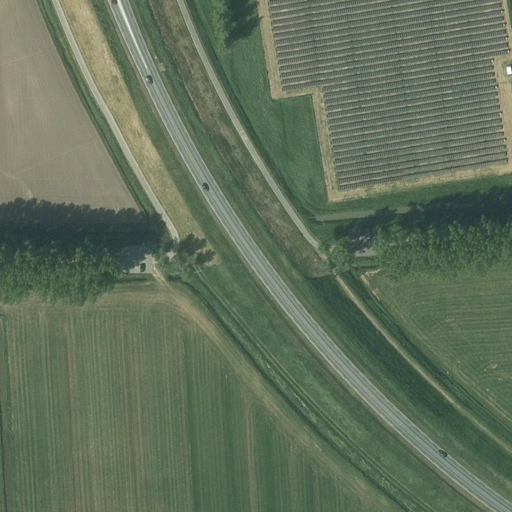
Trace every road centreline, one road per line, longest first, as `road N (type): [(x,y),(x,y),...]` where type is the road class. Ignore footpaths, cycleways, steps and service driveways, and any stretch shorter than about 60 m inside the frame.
road 1 (primary): [(508,511),(388,412),(310,329),(226,216),(152,80)]
road 2 (unclassified): [(511,234),(355,247)]
road 3 (unclassified): [(154,261),(0,258)]
